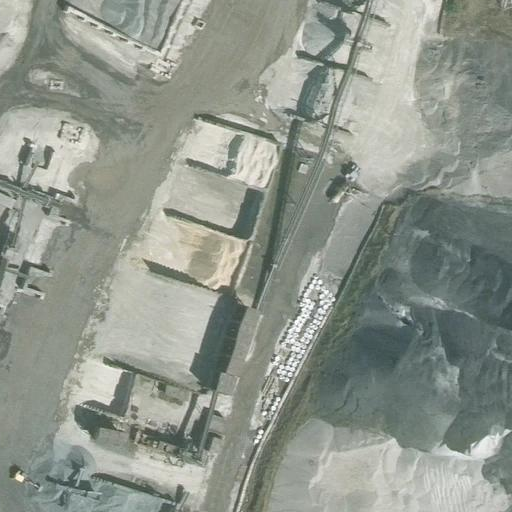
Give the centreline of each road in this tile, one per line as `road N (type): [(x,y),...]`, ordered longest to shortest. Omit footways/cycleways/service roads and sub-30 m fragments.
road 1 (track): [(246,0),(46,328),(6,511)]
road 2 (track): [(156,147),(126,100),(103,34),(102,0)]
